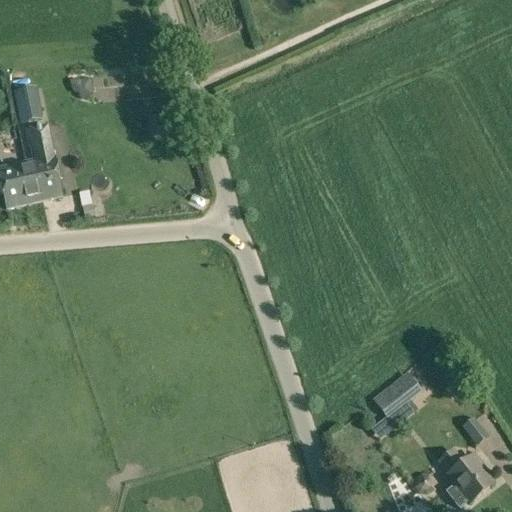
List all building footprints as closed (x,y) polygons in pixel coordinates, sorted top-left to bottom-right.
[(35,88),(10,93),(18,128),(42,123),(35,88)] [(37,162),(26,165),(29,175),(37,173),(44,203),(63,198),(59,183),(61,180),(60,172),(57,170),(54,158),(53,159),(47,129),(27,133),(31,150),(34,149),(37,162)] [(29,175),(26,165),(0,170),(0,182),(7,212),(44,203),(37,173),(29,175)] [(407,375),(373,402),(389,423),(423,395),(407,375)] [(474,457),(463,466),(453,454),(439,464),(449,477),(471,505),(494,487),(481,470),(483,469),(474,457)]
